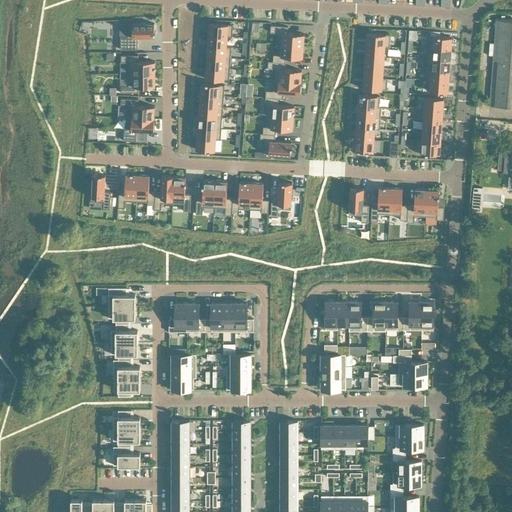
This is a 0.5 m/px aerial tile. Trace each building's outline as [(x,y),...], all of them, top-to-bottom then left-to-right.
[(511,19),(496,18),(491,96),(490,105),(511,107),(511,88),(511,89),(511,88),(511,19)] [(128,36),(120,36),(120,49),(138,49),(138,37),(155,37),(155,33),(155,31),(155,23),(128,23),(128,36)] [(209,23),(208,34),(227,35),(227,36),(232,37),(233,24),(223,24),(223,23),(221,23),(221,24),(209,23)] [(279,44),(303,46),(304,34),(299,33),(299,32),(297,32),(297,33),(288,32),(288,26),(271,25),(270,32),(277,32),(277,44),(279,44)] [(385,45),(385,46),(390,47),(391,34),(381,34),(381,33),(379,33),(379,34),(367,33),(366,44),(385,45)] [(227,35),(208,34),(208,45),(227,46),(227,36),(227,35)] [(428,35),(427,46),(451,48),(452,37),(440,36),(440,35),(438,35),(438,36),(428,35)] [(303,57),(303,46),(279,44),(278,55),(273,55),(273,61),(273,62),(285,62),(286,56),(303,57)] [(365,55),(384,56),(385,46),(385,45),(366,44),(365,55)] [(227,46),(208,45),(207,56),(231,58),(231,47),(227,46)] [(451,48),(427,46),(427,57),(451,59),(451,48)] [(128,62),(128,74),(155,73),(155,68),(156,68),(156,66),(155,66),(155,61),(138,61),(138,55),(121,55),(121,62),(128,62)] [(365,55),(364,66),(383,67),(384,56),(365,55)] [(207,56),(206,67),(230,69),(231,58),(207,56)] [(450,70),(451,59),(427,57),(426,68),(450,70)] [(285,69),(285,62),(273,62),(273,61),(268,61),(268,68),(275,69),(274,79),(301,81),(302,70),(297,69),(295,68),(295,69),(285,69)] [(383,78),(383,67),(364,66),(364,77),(383,79),(383,78)] [(230,69),(206,67),(205,78),(229,80),(230,69)] [(430,80),(449,81),(450,70),(426,68),(425,80),(430,80)] [(155,86),(155,73),(128,74),(128,85),(121,85),(121,92),(138,92),(138,86),(155,86)] [(383,79),(364,77),(363,88),(387,90),(388,78),(383,78),(383,79)] [(278,98),(283,99),(283,92),(300,94),(301,81),(274,79),(273,91),(266,90),(266,97),(278,98)] [(430,80),(429,91),(441,92),(441,93),(443,93),(443,92),(448,92),(449,81),(430,80)] [(200,94),(224,96),(225,85),(208,83),(208,82),(206,82),(206,83),(201,83),(200,94)] [(223,107),(224,96),(200,94),(199,105),(223,107)] [(379,107),(379,106),(380,96),(365,95),(366,94),(363,94),(358,94),(358,105),(379,107)] [(267,115),(293,118),(294,113),(295,113),(295,110),(294,110),(294,106),(278,104),(278,98),(266,97),(265,104),(267,104),(267,115)] [(424,108),(443,109),(444,98),(425,97),(424,107),(424,108)] [(128,105),(127,116),(154,118),(155,106),(150,106),(150,105),(148,105),(138,105),(138,99),(121,98),(121,105),(128,105)] [(199,105),(198,116),(222,118),(223,107),(199,105)] [(379,107),(358,105),(357,116),(381,118),(381,107),(379,106),(379,107)] [(424,108),(424,107),(419,107),(418,119),(423,119),(442,120),(443,109),(424,108)] [(263,126),(263,133),(275,134),(276,128),(293,129),(293,118),(267,115),(266,127),(263,126)] [(124,129),(124,140),(136,141),(145,141),(145,136),(136,135),(137,130),(148,130),(154,131),(154,118),(127,116),(126,129),(124,129)] [(198,116),(198,127),(221,129),(222,118),(198,116)] [(357,116),(356,127),(375,129),(380,129),(381,118),(357,116)] [(422,130),(441,131),(442,120),(423,119),(422,130)] [(221,139),(221,129),(198,127),(197,138),(216,139),(221,139)] [(374,140),(375,129),(356,127),(355,139),(374,140)] [(441,142),(441,131),(422,130),(422,140),(422,141),(441,142)] [(261,133),(260,140),(265,141),(264,152),(264,158),(271,158),(271,154),(275,154),(275,155),(285,156),(285,155),(291,155),(291,148),(292,148),(292,146),(291,146),(292,142),(275,141),(275,134),(263,133),(261,133)] [(216,139),(197,138),(196,149),(208,150),(208,151),(210,151),(210,150),(215,150),(216,139)] [(355,139),(354,150),(358,150),(358,153),(366,153),(366,151),(368,151),(373,151),(374,140),(355,139)] [(422,141),(422,140),(417,139),(416,152),(426,152),(426,153),(428,154),(428,153),(440,154),(441,142),(422,141)] [(391,140),(390,156),(397,157),(398,147),(398,141),(394,141),(391,140)] [(511,163),(510,164),(511,156),(511,144),(500,144),(500,146),(499,156),(497,170),(510,171),(508,187),(511,187),(511,163)] [(90,180),(90,190),(91,190),(91,201),(103,201),(103,209),(110,209),(111,192),(105,191),(106,175),(102,174),(100,173),(100,174),(92,174),(92,180),(90,180)] [(125,201),(136,201),(138,174),(133,174),(133,173),(131,173),(131,174),(126,174),(125,190),(119,190),(118,207),(125,208),(125,201)] [(150,175),(138,174),(136,201),(148,202),(147,204),(154,204),(155,192),(149,192),(150,175)] [(154,204),(154,209),(161,210),(161,203),(173,203),(174,176),(162,175),(161,192),(155,192),(154,204)] [(174,176),(173,203),(184,204),(183,211),(190,211),(191,194),(185,193),(186,184),(186,182),(186,177),(174,176)] [(214,207),(215,180),(204,180),(203,185),(202,184),(202,187),(203,187),(203,196),(197,196),(196,213),(203,214),(203,207),(214,207)] [(215,180),(214,207),(225,208),(225,215),(232,215),(232,210),(233,198),(226,198),(227,181),(221,181),(221,180),(216,180),(215,180)] [(232,210),(239,211),(239,208),(250,209),(252,182),(247,182),(247,181),(245,181),(245,182),(240,181),(239,198),(233,198),(232,210)] [(272,198),(271,215),(278,216),(278,208),(291,209),(292,198),(293,198),(293,188),(292,188),(292,182),(285,182),(285,181),(283,181),(283,182),(279,182),(278,198),(272,198)] [(252,182),(250,209),(261,209),(261,212),(268,212),(269,200),(263,200),(263,183),(252,182)] [(378,214),(389,214),(391,187),(386,187),(386,186),(384,186),(384,187),(379,187),(378,203),(372,203),(371,220),(378,221),(378,214)] [(474,186),(472,207),(480,207),(482,187),(474,186)] [(360,188),(360,187),(358,187),(358,188),(353,187),(350,187),(350,192),(349,214),(361,215),(361,222),(368,222),(369,205),(363,205),(364,188),(360,188)] [(403,188),(391,187),(389,214),(401,215),(400,220),(407,220),(408,205),(402,205),(403,188)] [(414,215),(426,216),(427,189),(415,189),(414,205),(408,205),(407,220),(407,222),(414,223),(414,215)] [(439,190),(427,189),(426,216),(437,217),(437,219),(444,219),(444,207),(438,207),(439,197),(440,195),(439,195),(439,190)] [(126,287),(108,287),(108,306),(135,306),(135,294),(129,294),(127,294),(126,288),(126,287)] [(337,301),(325,301),(325,329),(338,329),(338,325),(337,325),(337,301)] [(349,301),(337,301),(337,325),(338,325),(349,325),(349,301)] [(349,325),(349,331),(367,331),(367,317),(361,317),(361,301),(349,301),(349,325)] [(373,317),(367,317),(367,331),(386,331),(386,329),(385,301),(373,301),(373,317)] [(398,301),(385,301),(386,329),(404,329),(404,317),(397,317),(398,301)] [(410,317),(404,317),(404,329),(422,329),(422,301),(410,301),(410,317)] [(434,301),(422,301),(422,329),(434,329),(434,301)] [(175,318),(169,318),(169,331),(187,331),(187,302),(175,303),(175,318)] [(199,302),(187,302),(187,331),(205,331),(205,318),(199,318),(199,302)] [(211,318),(205,318),(205,331),(223,331),(223,302),(211,302),(211,318)] [(235,302),(223,302),(223,331),(235,331),(235,302)] [(247,302),(235,302),(235,331),(254,331),(254,318),(247,318),(247,302)] [(135,306),(108,306),(108,318),(116,318),(116,324),(129,324),(129,318),(131,318),(136,318),(135,306)] [(116,330),(111,330),(111,342),(138,342),(138,330),(131,330),(129,330),(129,324),(116,324),(116,330)] [(138,342),(111,342),(111,354),(118,354),(118,359),(118,360),(131,360),(131,354),(134,354),(138,354),(138,342)] [(196,354),(172,354),(172,365),(196,366),(196,354)] [(229,354),(229,365),(251,365),(251,354),(229,354)] [(346,354),(321,354),(321,365),(346,365),(346,354)] [(399,355),(393,355),(393,362),(399,362),(399,373),(428,373),(428,361),(412,361),(412,355),(399,355)] [(113,366),(113,378),(118,378),(140,378),(140,366),(134,366),(131,366),(131,360),(118,360),(118,359),(113,359),(113,366)] [(196,366),(172,365),(172,377),(194,377),(194,378),(196,378),(196,366)] [(229,365),(226,365),(226,377),(251,377),(251,365),(229,365)] [(346,365),(321,365),(321,377),(346,377),(346,365)] [(428,373),(399,373),(399,385),(428,385),(428,373)] [(194,377),(172,377),(172,389),(194,389),(194,378),(194,377)] [(251,377),(226,377),(226,389),(251,389),(251,377)] [(346,377),(321,377),(321,389),(346,389),(346,377)] [(140,378),(118,378),(118,396),(131,396),(131,390),(134,390),(140,390),(140,378)] [(118,416),(113,416),(113,428),(140,428),(140,416),(134,416),(131,416),(131,410),(118,410),(118,416)] [(172,420),(172,431),(190,431),(190,420),(172,420)] [(233,431),(251,431),(251,420),(233,420),(233,431)] [(280,420),(280,431),(298,431),(298,420),(280,420)] [(321,449),(333,449),(333,424),(321,424),(321,449)] [(345,424),(333,424),(333,449),(345,449),(345,424)] [(356,444),(356,424),(345,424),(345,449),(357,449),(357,444),(356,444)] [(368,424),(356,424),(356,444),(357,444),(368,444),(368,439),(368,426),(368,424)] [(395,424),(395,436),(424,436),(424,424),(395,424)] [(140,428),(113,428),(113,440),(118,440),(118,446),(131,446),(131,440),(134,440),(140,440),(140,428)] [(172,443),(190,443),(190,431),(172,431),(172,443)] [(233,443),(251,443),(251,431),(233,431),(233,443)] [(280,431),(280,443),(298,443),(298,431),(280,431)] [(424,448),(424,436),(395,436),(395,447),(393,447),(393,454),(406,454),(406,448),(424,448)] [(172,443),(172,455),(190,454),(190,443),(172,443)] [(233,454),(251,455),(251,443),(233,443),(233,454)] [(280,454),(298,455),(298,443),(280,443),(280,454)] [(113,452),(113,465),(140,465),(140,452),(134,452),(131,452),(131,446),(118,446),(113,446),(113,452)] [(172,455),(172,466),(190,466),(190,454),(172,455)] [(233,466),(251,466),(251,455),(233,454),(233,466)] [(280,454),(280,466),(298,466),(298,455),(280,454)] [(398,460),(398,471),(398,472),(422,472),(422,460),(406,460),(406,454),(393,454),(393,460),(398,460)] [(190,466),(172,466),(172,478),(190,478),(190,466)] [(251,466),(233,466),(233,478),(251,478),(251,466)] [(280,466),(280,478),(298,478),(298,466),(280,466)] [(422,484),(422,472),(398,472),(398,471),(393,471),(393,483),(391,483),(391,490),(403,490),(403,484),(422,484)] [(172,478),(172,489),(190,489),(190,478),(172,478)] [(233,478),(233,489),(251,489),(251,478),(233,478)] [(280,478),(280,489),(298,489),(298,478),(280,478)] [(172,489),(172,501),(190,501),(190,489),(172,489)] [(233,501),(251,501),(251,489),(233,489),(233,501)] [(280,489),(280,501),(298,501),(298,489),(280,489)] [(391,490),(391,508),(419,508),(419,496),(403,496),(403,490),(391,490)] [(321,511),(332,511),(333,495),(321,495),(321,511)] [(332,511),(344,511),(345,495),(333,495),(332,511)] [(345,495),(344,511),(356,511),(356,495),(345,495)] [(367,511),(368,505),(368,495),(356,495),(356,511),(367,511)] [(71,498),(71,511),(87,511),(88,503),(83,503),(83,501),(83,498),(71,498)] [(93,498),(93,501),(93,503),(88,503),(87,511),(103,511),(104,498),(93,498)] [(119,511),(120,503),(114,503),(115,501),(115,498),(104,498),(103,511),(119,511)] [(119,511),(135,511),(136,498),(125,498),(125,501),(125,503),(120,503),(119,511)] [(135,511),(152,511),(152,503),(147,503),(147,501),(147,498),(136,498),(135,511)] [(172,501),(171,511),(189,511),(190,501),(172,501)] [(232,511),(250,511),(251,501),(233,501),(232,511)] [(280,501),(280,511),(298,511),(298,501),(280,501)]
